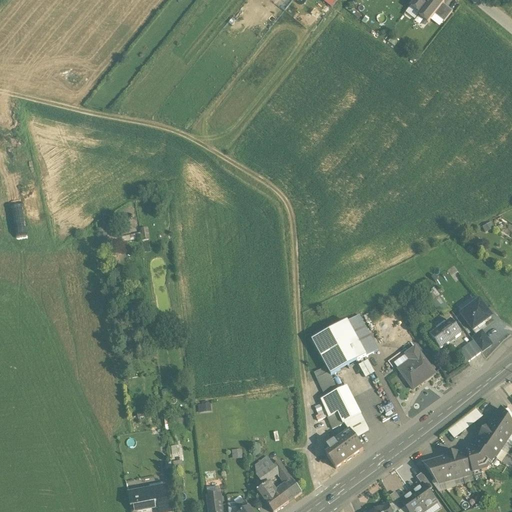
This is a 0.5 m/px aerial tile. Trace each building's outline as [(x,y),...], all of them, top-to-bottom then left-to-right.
[(325,0),(324,2),(331,8),(337,0),(325,0)] [(416,0),(410,7),(420,14),(418,16),(428,24),(443,5),(444,3),(439,0),(416,0)] [(452,12),(443,5),(434,16),(444,23),(452,12)] [(439,314),(447,308),(441,298),(432,303),(439,314)] [(462,316),(477,337),(481,334),(477,329),(492,319),(481,303),(462,316)] [(374,321),(379,331),(408,317),(403,308),(374,321)] [(378,352),(359,316),(347,323),(356,340),(357,340),(357,341),(358,343),(365,339),(374,354),(378,352)] [(347,323),(312,342),(331,377),(357,363),(348,346),(357,341),(357,340),(356,340),(347,323)] [(451,323),(431,338),(440,351),(461,336),(451,323)] [(477,337),(472,341),(482,353),(491,346),(481,334),(477,337)] [(374,354),(365,339),(358,343),(366,358),(374,354)] [(357,341),(348,346),(357,363),(366,358),(358,343),(357,341)] [(405,351),(388,363),(394,371),(397,369),(394,365),(406,356),(409,354),(404,348),(403,349),(405,351)] [(420,355),(415,349),(409,354),(406,356),(413,366),(401,375),(413,391),(435,375),(420,355)] [(406,356),(394,365),(397,369),(401,375),(413,366),(406,356)] [(368,363),(359,368),(366,381),(375,376),(368,363)] [(328,374),(316,379),(326,399),(337,393),(328,374)] [(381,383),(370,387),(373,395),(384,391),(381,383)] [(326,399),(321,401),(328,418),(338,414),(355,405),(352,398),(349,399),(345,391),(345,390),(337,393),(326,399)] [(385,426),(397,422),(387,391),(375,395),(385,426)] [(355,405),(338,414),(343,426),(344,425),(361,416),(355,405)] [(448,430),(454,438),(483,418),(477,410),(448,430)] [(482,439),(473,452),(471,453),(466,454),(473,476),(487,472),(511,435),(511,425),(501,411),(488,430),(486,429),(480,438),(482,439)] [(325,413),(316,417),(318,422),(327,418),(325,413)] [(338,414),(328,418),(327,418),(332,430),(343,426),(338,414)] [(361,416),(344,425),(349,433),(350,433),(354,439),(368,431),(361,416)] [(349,433),(327,449),(330,454),(326,457),(336,470),(363,450),(354,439),(350,433),(349,433)] [(241,452),(232,453),(233,460),(239,460),(239,458),(241,457),(241,452)] [(457,455),(446,458),(447,460),(442,461),(440,460),(439,462),(424,466),(439,486),(473,476),(466,454),(465,455),(463,454),(463,455),(457,457),(457,455)] [(266,459),(259,464),(263,472),(269,467),(270,469),(272,468),(273,467),(266,459)] [(292,481),(279,463),(273,467),(272,468),(277,475),(285,486),(292,481)] [(272,468),(270,469),(269,467),(263,472),(256,476),(263,486),(277,475),(272,468)] [(292,481),(285,486),(280,492),(289,504),(302,494),(292,481)] [(422,485),(415,490),(416,491),(412,494),(425,511),(436,504),(422,485)] [(169,511),(165,488),(133,494),(136,511),(145,511),(158,510),(158,511),(169,511)] [(262,490),(258,493),(265,503),(272,498),(265,488),(262,490)] [(272,498),(265,503),(271,511),(277,511),(289,504),(280,492),(272,498)] [(399,511),(405,508),(400,501),(401,501),(395,493),(390,497),(398,511),(399,511)] [(412,494),(408,497),(407,496),(401,501),(400,501),(405,508),(407,511),(424,511),(425,511),(412,494)] [(221,511),(220,497),(208,498),(209,511),(221,511)] [(251,511),(244,501),(236,507),(238,511),(251,511)]
